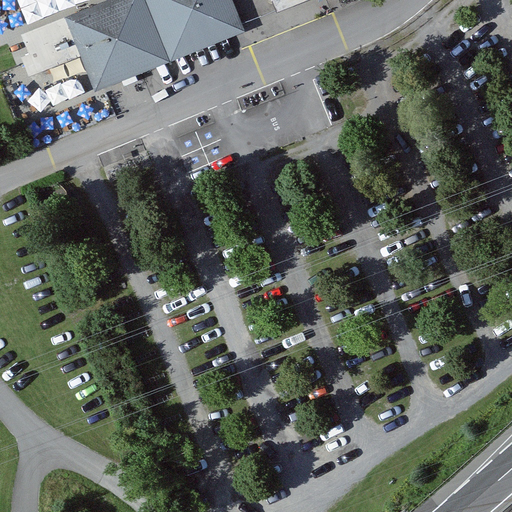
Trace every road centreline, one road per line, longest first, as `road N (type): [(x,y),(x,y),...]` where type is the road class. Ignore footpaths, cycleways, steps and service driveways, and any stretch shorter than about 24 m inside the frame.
road 1 (unclassified): [(0,183),(414,0)]
road 2 (track): [(44,441),(90,460),(162,511)]
